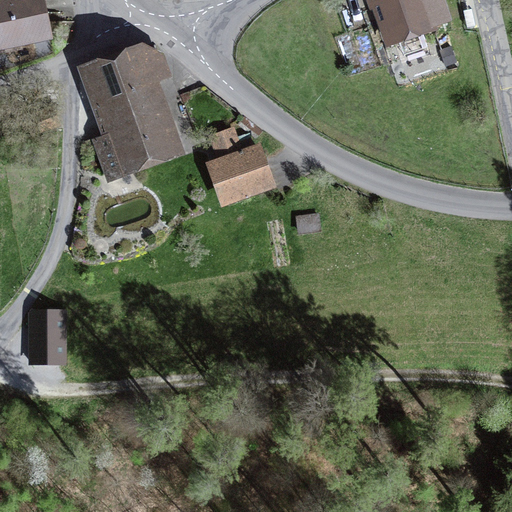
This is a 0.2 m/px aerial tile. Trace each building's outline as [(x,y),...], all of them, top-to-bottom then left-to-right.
[(40,0),(0,0),(0,47),(50,37),(40,0)] [(378,0),(393,39),(449,20),(441,0),(427,0),(426,1),(426,2),(419,4),(417,0),(378,0)] [(472,7),(463,9),(468,26),(476,24),(472,7)] [(97,144),(107,173),(170,151),(145,81),(166,73),(160,58),(143,49),(92,67),(115,132),(97,139),(97,144)] [(258,148),(240,155),(231,129),(213,136),(224,167),(213,170),(225,202),(272,186),(258,148)] [(318,213),(297,217),(299,232),(320,229),(318,213)] [(60,364),(60,313),(29,313),(29,363),(60,364)]
